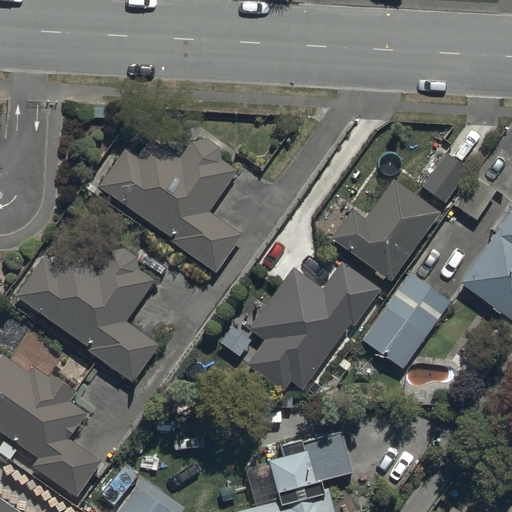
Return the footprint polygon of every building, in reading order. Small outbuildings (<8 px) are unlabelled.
[(240,224),(208,201),(236,163),(190,130),(175,150),(148,130),(135,149),(125,142),(96,181),(212,263),(240,224)] [(420,180),(446,198),(469,164),(444,146),(420,180)] [(386,272),(436,202),(392,170),(363,211),(348,200),(327,229),(342,240),(386,272)] [(475,179),(445,221),(460,232),(470,219),(476,223),(497,194),(475,179)] [(511,314),(511,197),(456,275),(511,314)] [(14,288),(133,373),(160,336),(127,313),(154,276),(79,223),(53,260),(40,251),(14,288)] [(242,356),(258,367),(295,394),(376,282),(339,255),(320,280),(304,269),(290,258),(244,322),(259,332),(242,356)] [(358,336),(401,367),(451,297),(408,266),(358,336)] [(31,354),(24,363),(0,345),(0,432),(75,487),(99,453),(68,431),(85,407),(68,394),(75,385),(31,354)] [(247,511),(332,511),(330,503),(325,505),(321,487),(354,479),(352,471),(359,469),(351,436),(303,448),(301,441),(277,447),(281,461),(247,470),(257,509),(247,511)] [(140,470),(109,511),(177,511),(184,502),(140,470)] [(0,511),(22,511),(0,496),(0,511)] [(511,511),(511,499),(508,496),(496,511),(466,511),(451,501),(442,511),(511,511)]
